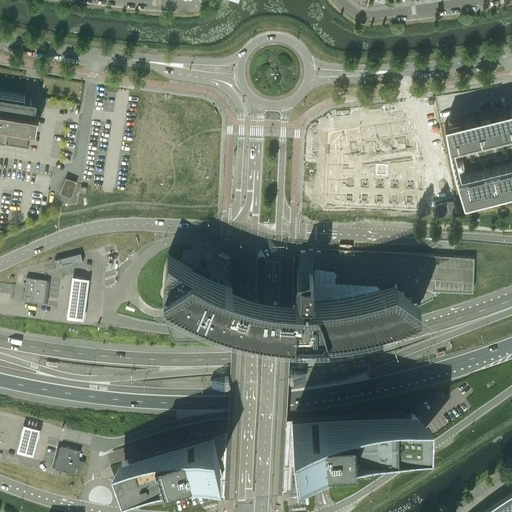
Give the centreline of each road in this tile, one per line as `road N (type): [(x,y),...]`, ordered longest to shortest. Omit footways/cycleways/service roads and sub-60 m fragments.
road 1 (trunk): [(0,380),(133,401),(259,403),(423,373),(511,344)]
road 2 (trunk): [(511,299),(419,330),(295,353),(140,358),(0,339)]
road 3 (tertiary): [(254,228),(240,511)]
road 4 (tertiary): [(259,511),(279,229)]
road 5 (trunk): [(511,239),(279,229)]
road 6 (trunk): [(326,511),(511,389)]
road 7 (trunk): [(197,226),(95,226),(0,262)]
road 8 (trunk): [(204,76),(235,100),(240,151),(232,214),(197,226)]
road 9 (residential): [(477,0),(372,16),(339,0)]
road 10 (tertiary): [(136,61),(0,39)]
road 11 (tertiary): [(279,229),(284,104)]
